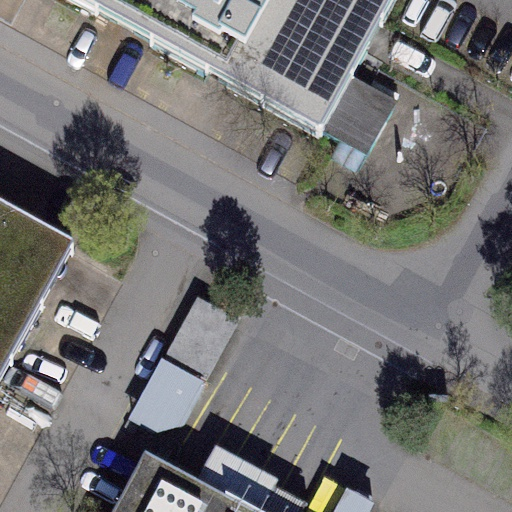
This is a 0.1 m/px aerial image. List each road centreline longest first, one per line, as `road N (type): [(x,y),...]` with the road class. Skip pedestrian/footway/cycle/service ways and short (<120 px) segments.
road 1 (unclassified): [(0,78),(434,317)]
road 2 (unclassified): [(434,317),(511,176)]
